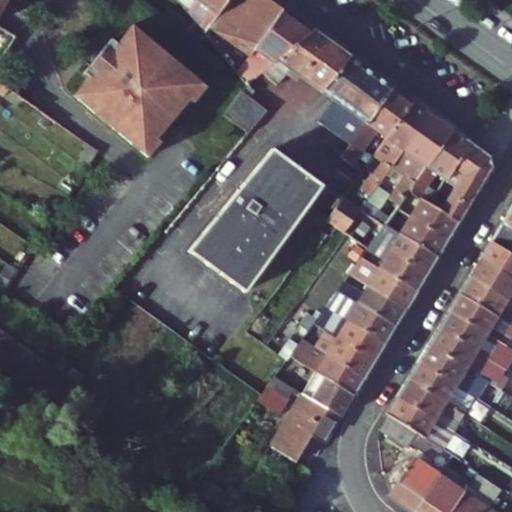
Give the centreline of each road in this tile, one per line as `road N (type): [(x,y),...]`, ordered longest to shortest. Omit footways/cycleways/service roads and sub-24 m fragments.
road 1 (residential): [(511,172),(358,425),(355,475),(372,511)]
road 2 (tertiary): [(511,70),(414,0)]
